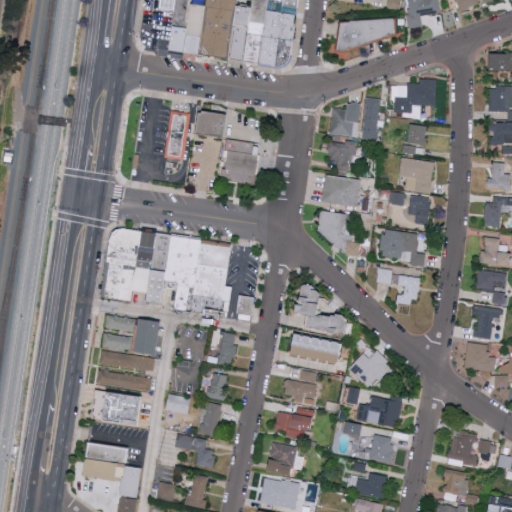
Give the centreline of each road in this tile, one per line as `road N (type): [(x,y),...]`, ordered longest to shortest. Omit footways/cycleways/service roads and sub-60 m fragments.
road 1 (residential): [(236,511),(318,0)]
road 2 (residential): [(411,511),(455,272),(462,45)]
road 3 (residential): [(137,210),(285,239),(328,268),(437,380),(511,430)]
road 4 (residential): [(156,77),(305,97),(511,27)]
road 5 (secondary): [(53,506),(99,204)]
road 6 (secondary): [(73,201),(42,405)]
road 7 (secondary): [(99,204),(118,73)]
